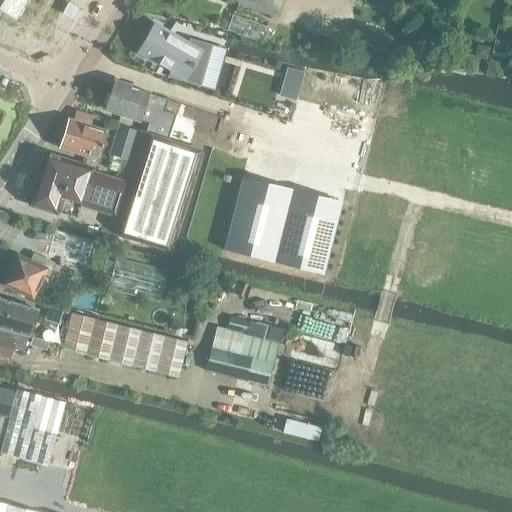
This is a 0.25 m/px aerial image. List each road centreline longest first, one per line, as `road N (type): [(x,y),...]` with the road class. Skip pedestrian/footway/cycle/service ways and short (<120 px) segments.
road 1 (track): [(381,321),(434,134),(303,101)]
road 2 (track): [(391,189),(511,219)]
